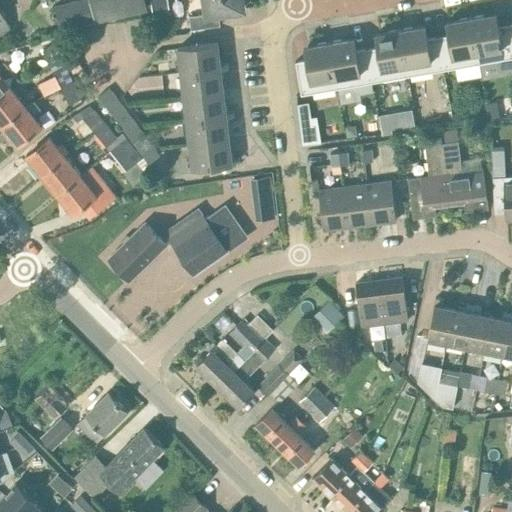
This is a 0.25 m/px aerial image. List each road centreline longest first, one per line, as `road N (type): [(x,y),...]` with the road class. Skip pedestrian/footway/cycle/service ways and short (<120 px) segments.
road 1 (residential): [(299,260),(273,48),(276,28),(296,5)]
road 2 (residential): [(299,260),(473,238),(511,257)]
road 3 (residential): [(133,370),(219,285),(246,269),(299,260)]
road 4 (tertiary): [(277,511),(133,370)]
road 5 (tertiary): [(133,370),(27,265)]
